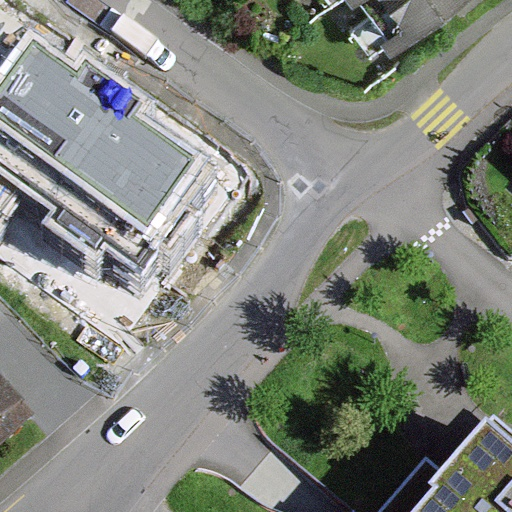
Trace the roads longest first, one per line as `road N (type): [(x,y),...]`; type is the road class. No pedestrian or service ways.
road 1 (residential): [(360,191),(65,511)]
road 2 (residential): [(96,0),(360,191)]
road 3 (residential): [(511,325),(360,191)]
road 4 (residential): [(511,61),(360,191)]
